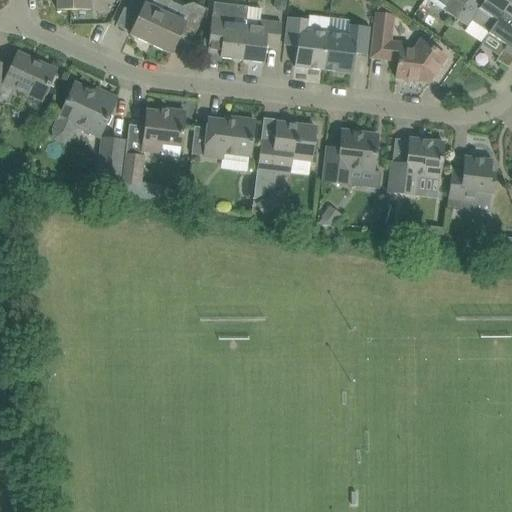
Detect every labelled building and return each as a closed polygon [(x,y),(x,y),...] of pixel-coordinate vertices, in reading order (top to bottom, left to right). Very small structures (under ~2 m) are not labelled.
[(91,0),(57,0),(58,10),(92,10),(91,0)] [(130,35),(151,45),(166,13),(165,13),(171,0),(132,0),(128,10),(139,15),(130,35)] [(276,11),(283,12),(286,8),(287,2),(285,0),(275,0),(274,1),(274,7),(276,11)] [(443,10),(455,18),(460,12),(468,0),(436,0),(446,6),(443,10)] [(455,18),(468,26),(471,21),(489,33),(511,0),(485,0),(484,2),(481,0),(468,0),(460,12),(455,18)] [(511,0),(489,33),(486,36),(505,49),(497,60),(509,69),(511,64),(511,0)] [(221,58),(243,60),(247,25),(246,25),(248,7),(214,3),(213,15),(210,40),(222,42),(221,58)] [(247,25),(243,60),(265,63),(267,47),(279,49),(282,23),(260,20),(261,8),(248,7),(246,25),(247,25)] [(166,13),(151,45),(173,54),(182,34),(193,40),(204,16),(190,10),(185,22),(166,13)] [(406,19),(393,24),(394,16),(377,14),(375,28),(374,38),(371,58),(398,61),(396,79),(430,83),(447,58),(421,40),(414,49),(391,46),(393,25),(398,37),(412,32),(406,19)] [(295,67),(324,70),(328,34),(308,31),(309,20),(288,18),(284,46),(297,47),(295,67)] [(328,34),(324,70),(352,74),(355,54),(368,56),(371,28),(350,25),(348,36),(328,34)] [(0,88),(2,89),(0,98),(0,100),(8,102),(15,87),(43,100),(56,71),(18,54),(5,83),(1,81),(0,87),(0,88)] [(100,137),(109,117),(117,99),(105,93),(103,97),(75,84),(67,102),(59,118),(52,132),(53,140),(64,144),(72,139),(77,126),(100,137)] [(145,130),(143,153),(161,155),(162,144),(181,146),(184,132),(186,112),(169,110),(169,113),(147,111),(145,130)] [(209,119),(207,139),(205,157),(223,159),(224,154),(251,157),(253,140),(255,120),(226,117),(226,121),(209,119)] [(258,170),(255,192),(264,193),(274,188),(275,172),(290,174),(309,176),(311,161),(312,161),(314,148),(316,128),(314,128),(314,125),(301,123),(301,126),(277,123),(275,142),(261,141),(259,160),(258,170)] [(325,168),(323,182),(349,185),(351,170),(361,171),(360,187),(378,189),(380,173),(374,172),(376,155),(378,135),(343,131),(340,150),(327,148),(325,168)] [(124,141),(105,139),(100,138),(96,175),(98,175),(97,188),(116,190),(118,175),(121,175),(124,141)] [(390,183),(389,193),(417,196),(418,193),(420,177),(439,179),(440,179),(442,163),(444,143),(410,139),(407,165),(392,163),(390,183)] [(2,166),(0,165),(0,175),(6,179),(8,175),(16,179),(24,163),(8,154),(2,166)] [(122,184),(120,196),(161,201),(163,190),(141,187),(145,157),(125,154),(122,184)] [(451,177),(449,197),(448,209),(470,212),(471,201),(475,201),(477,191),(493,193),(495,174),(490,174),(492,161),(465,158),(464,172),(463,179),(451,177)] [(195,187),(188,198),(202,207),(209,195),(195,187)] [(275,210),(268,197),(256,204),(263,217),(275,210)] [(321,217),(332,225),(340,215),(329,207),(321,217)] [(445,232),(444,242),(454,244),(455,238),(451,233),(445,232)]
